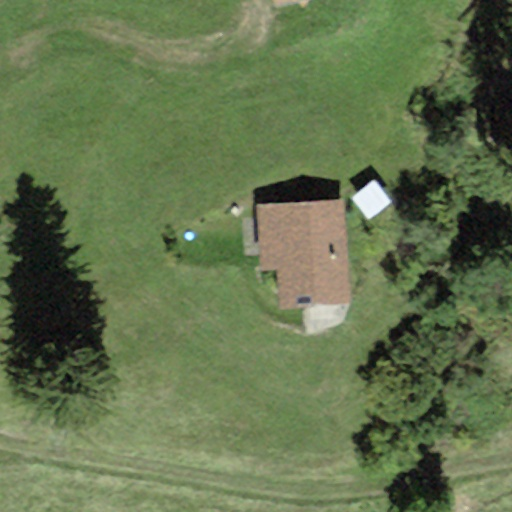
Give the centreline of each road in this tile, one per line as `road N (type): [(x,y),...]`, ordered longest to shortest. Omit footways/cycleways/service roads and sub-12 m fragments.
road 1 (track): [(0,438),(315,486),(511,455)]
road 2 (track): [(0,59),(55,34),(89,32),(180,59),(333,14)]
